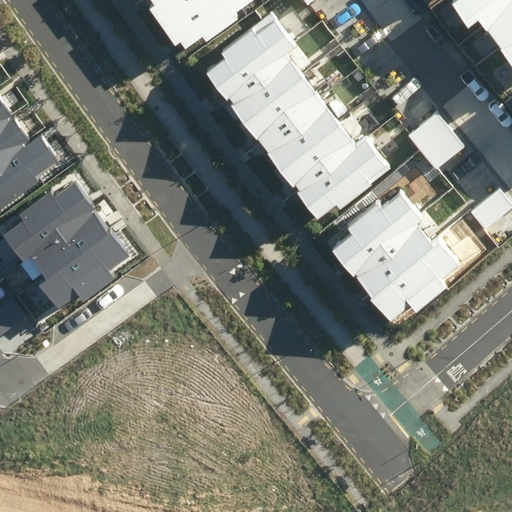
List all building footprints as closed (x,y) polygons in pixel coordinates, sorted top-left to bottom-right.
[(154,0),(178,32),(182,29),(190,39),(205,28),(209,34),(243,9),(238,3),(242,0),(154,0)] [(228,50),(211,63),(322,204),(339,191),(344,198),(393,160),(365,125),(357,131),(289,44),(301,35),(274,0),(221,41),(228,50)] [(511,0),(456,0),(470,17),(481,9),(511,50),(511,0)] [(0,196),(41,167),(38,163),(58,149),(39,123),(31,130),(0,87),(0,196)] [(440,104),(411,126),(438,161),(466,138),(440,104)] [(9,221),(39,261),(101,215),(87,196),(92,193),(73,170),(54,184),(52,182),(25,202),(29,206),(9,221)] [(511,193),(503,183),(478,204),(489,217),(511,197),(511,193)] [(373,273),(431,223),(399,185),(380,201),(376,197),(351,218),(353,221),(334,237),(354,260),(358,256),(373,273)] [(47,277),(65,301),(89,283),(92,287),(121,265),(116,260),(132,248),(118,229),(114,232),(101,215),(39,261),(50,275),(47,277)] [(442,276),(465,256),(446,234),(443,236),(431,223),(373,273),(388,290),(384,293),(399,311),(414,298),(419,303),(446,280),(442,276)]
